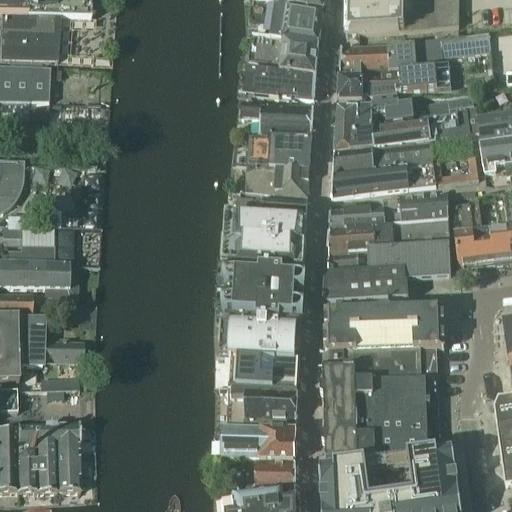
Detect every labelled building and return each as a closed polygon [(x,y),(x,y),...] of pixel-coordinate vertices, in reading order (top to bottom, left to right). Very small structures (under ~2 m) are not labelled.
[(0,0),(0,21),(59,23),(58,24),(90,25),(90,0),(0,0)] [(249,0),(249,5),(250,6),(323,16),(323,15),(320,15),(320,0),(249,0)] [(349,0),(350,11),(346,11),(345,41),(359,40),(412,38),(459,32),(458,0),(349,0)] [(250,6),(250,28),(262,29),(260,42),(318,49),(321,19),(323,19),(323,17),(323,16),(250,6)] [(59,23),(0,21),(0,67),(56,69),(58,24),(59,23)] [(489,40),(465,43),(414,48),(414,50),(388,52),(367,53),(342,54),(338,106),(364,106),(368,103),(397,99),(427,96),(437,95),(435,75),(444,74),(443,64),(491,59),(489,40)] [(253,41),(249,73),(316,82),(319,50),(318,49),(260,42),(253,41)] [(0,108),(47,110),(48,74),(0,72),(0,108)] [(249,73),(246,102),(289,107),(289,104),(314,107),(314,100),(315,90),(315,85),(316,83),(316,82),(249,73)] [(338,112),(336,138),(372,133),(372,132),(372,118),(386,116),(386,130),(414,126),(412,110),(399,111),(397,103),(373,106),(371,111),(338,112)] [(473,104),(429,110),(431,124),(475,117),(473,104)] [(0,123),(27,125),(27,126),(47,127),(47,110),(0,108),(0,123)] [(261,126),(260,141),(311,143),(313,113),(313,114),(242,110),(241,125),(261,126)] [(335,158),(335,160),(429,146),(470,140),(478,139),(476,127),(475,117),(431,124),(427,124),(414,126),(386,130),(372,132),(372,133),(336,138),(335,158)] [(480,150),(506,146),(511,145),(511,122),(476,127),(478,139),(480,150)] [(249,140),(247,172),(248,172),(270,173),(299,175),(309,176),(311,143),(260,141),(249,140)] [(332,181),(332,183),(432,169),(429,146),(335,160),(333,181),(332,181)] [(506,146),(480,150),(483,171),(484,179),(494,178),(493,170),(504,168),(506,180),(511,180),(506,146)] [(0,218),(3,216),(6,214),(9,212),(11,209),(13,206),(15,203),(17,200),(18,197),(20,194),(20,190),(21,187),(21,183),(21,164),(2,164),(1,167),(0,166),(0,218)] [(331,200),(331,204),(332,204),(354,201),(436,192),(435,191),(432,169),(332,183),(332,184),(331,200)] [(299,175),(270,173),(248,172),(245,198),(275,201),(307,204),(309,176),(299,175)] [(400,204),(382,205),(383,214),(384,233),(391,232),(401,231),(447,228),(448,228),(448,206),(447,201),(429,202),(429,203),(400,206),(400,204)] [(511,201),(503,203),(511,266),(511,265),(511,201)] [(240,202),(239,211),(252,213),(253,203),(240,202)] [(498,234),(490,235),(494,271),(502,270),(503,267),(511,266),(503,203),(494,204),(498,234)] [(256,204),(256,212),(263,213),(262,223),(306,226),(307,208),(256,204)] [(478,207),(469,209),(476,270),(484,269),(486,272),(494,271),(490,235),(481,236),(478,207)] [(476,270),(469,209),(452,211),(454,223),(461,222),(463,238),(454,239),(458,272),(460,272),(460,275),(468,274),(469,271),(476,270)] [(330,217),(329,237),(384,233),(383,214),(330,217)] [(7,223),(7,233),(25,234),(25,231),(58,232),(58,217),(26,216),(25,223),(7,223)] [(225,221),(224,246),(234,247),(232,271),(304,276),(304,274),(304,267),(305,263),(305,256),(306,227),(306,226),(262,223),(262,224),(225,221)] [(329,252),(327,280),(367,278),(366,257),(450,252),(449,251),(447,228),(401,231),(391,232),(384,233),(329,237),(329,245),(329,252)] [(2,234),(2,244),(19,244),(19,234),(2,234)] [(325,308),(325,310),(337,310),(344,309),(346,309),(362,308),(374,308),(388,307),(402,306),(408,306),(407,289),(405,289),(405,287),(405,283),(452,280),(450,252),(366,257),(367,278),(327,280),(327,282),(326,308),(325,308)] [(0,294),(68,295),(68,271),(42,269),(5,269),(0,268),(0,294)] [(226,323),(225,328),(297,332),(300,333),(300,329),(302,307),(302,302),(304,280),(304,276),(232,271),(229,271),(229,277),(227,295),(227,304),(226,323)] [(0,323),(15,324),(30,324),(45,325),(45,307),(30,307),(30,301),(0,301),(0,323)] [(326,337),(325,337),(325,338),(326,338),(327,356),(325,357),(422,355),(436,355),(443,355),(442,315),(435,315),(412,316),(402,316),(392,317),(388,317),(378,317),(375,317),(363,317),(344,318),(337,318),(326,319),(326,334),(326,337)] [(15,324),(0,323),(0,388),(17,388),(15,324)] [(498,404),(494,414),(505,492),(507,491),(511,490),(511,325),(507,326),(503,327),(509,370),(511,391),(511,401),(498,404)] [(221,328),(219,363),(250,365),(295,367),(295,362),(298,363),(299,363),(301,338),(300,338),(297,338),(297,334),(297,332),(225,328),(221,328)] [(20,349),(19,371),(41,372),(41,366),(79,367),(80,351),(40,350),(41,334),(20,333),(20,349)] [(422,355),(325,357),(326,358),(327,358),(327,372),(354,371),(354,389),(437,386),(436,361),(422,361),(422,355)] [(230,364),(228,394),(297,397),(299,368),(230,364)] [(328,373),(323,373),(326,472),(333,472),(357,471),(365,470),(441,460),(441,459),(440,442),(439,442),(439,425),(437,391),(437,386),(354,389),(354,371),(327,372),(328,372),(328,373)] [(297,398),(229,394),(227,434),(295,438),(295,427),(296,427),(297,398)] [(0,418),(16,418),(15,398),(15,397),(0,397),(0,418)] [(0,435),(0,498),(35,498),(79,497),(78,449),(79,449),(78,429),(17,431),(17,435),(0,435)] [(221,465),(248,466),(294,467),(295,438),(227,434),(222,434),(221,465)] [(357,471),(320,476),(325,511),(460,511),(453,459),(386,467),(391,506),(370,509),(365,470),(357,471)] [(294,467),(248,466),(247,487),(240,488),(239,495),(237,495),(237,496),(295,498),(295,468),(294,468),(294,467)] [(295,511),(295,510),(274,511),(266,511),(266,502),(233,505),(234,511),(226,511),(295,511)]
